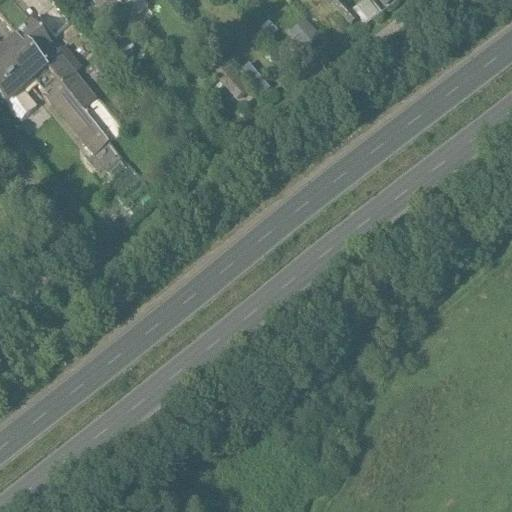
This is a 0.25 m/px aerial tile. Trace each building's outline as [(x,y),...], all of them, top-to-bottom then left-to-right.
[(90,0),(113,27),(128,16),(114,0),(90,0)] [(114,0),(128,16),(131,20),(147,6),(141,0),(114,0)] [(323,0),(331,9),(340,1),(338,0),(323,0)] [(365,0),(352,11),(364,26),(377,15),(365,0)] [(395,0),(375,0),(384,10),(395,0)] [(340,1),(331,9),(350,29),(358,22),(340,1)] [(54,6),(38,19),(55,38),(70,25),(54,6)] [(302,24),(286,37),(302,56),(318,43),(302,24)] [(32,25),(19,36),(62,85),(110,145),(124,133),(74,74),(58,56),(32,25)] [(45,94),(45,93),(95,153),(87,159),(102,176),(121,158),(110,145),(62,85),(19,36),(0,52),(0,96),(21,120),(38,107),(20,87),(31,77),(45,94)] [(65,50),(58,56),(74,74),(81,68),(65,50)] [(210,79),(231,104),(245,92),(224,67),(210,79)] [(269,94),(248,69),(239,76),(259,102),(269,94)] [(132,226),(118,209),(110,215),(111,217),(103,223),(116,239),(132,226)]
